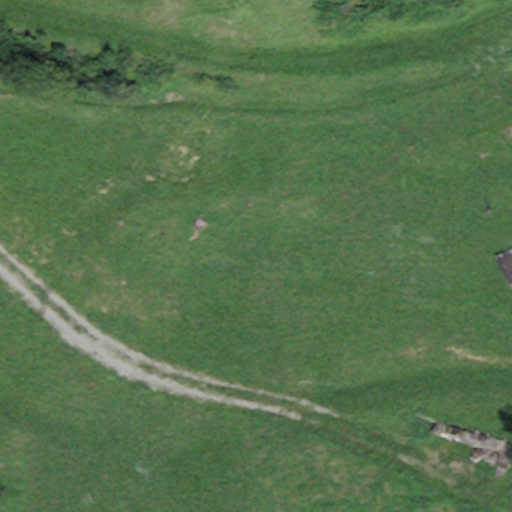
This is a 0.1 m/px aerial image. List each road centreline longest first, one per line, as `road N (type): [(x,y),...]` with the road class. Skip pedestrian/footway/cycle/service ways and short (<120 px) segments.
road 1 (track): [(0,9),(252,61),(348,63),(448,46),(511,13)]
road 2 (track): [(0,253),(80,333),(146,368),(308,417),(386,450)]
